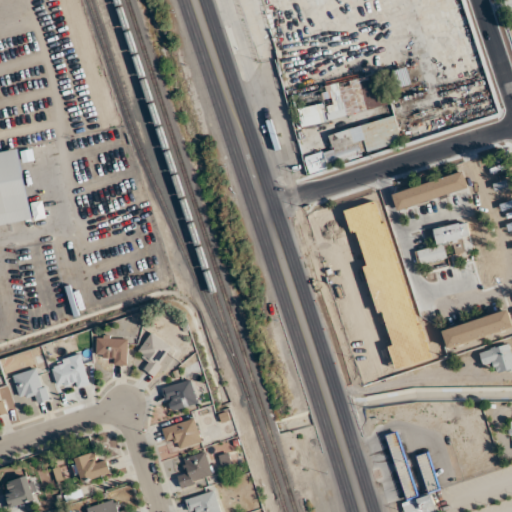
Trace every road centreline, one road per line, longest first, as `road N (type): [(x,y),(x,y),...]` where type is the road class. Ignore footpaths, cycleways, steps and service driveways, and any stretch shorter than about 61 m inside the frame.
road 1 (primary): [(195,0),(365,511)]
road 2 (residential): [(264,206),(511,130)]
road 3 (residential): [(0,447),(123,406),(157,511)]
